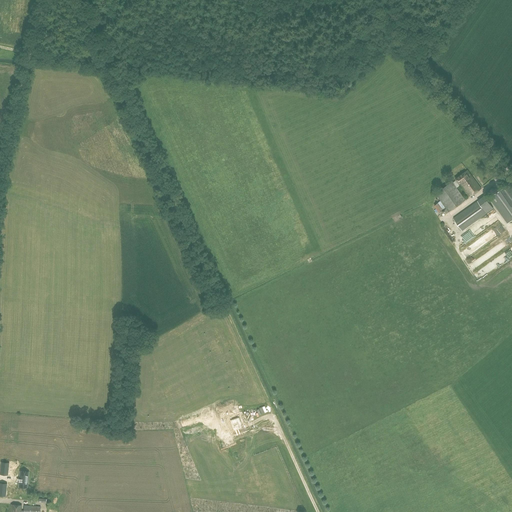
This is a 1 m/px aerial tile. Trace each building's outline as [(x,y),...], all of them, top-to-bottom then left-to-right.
[(467,170),(455,178),(459,183),(460,182),(471,196),(481,188),(467,170)] [(435,193),(446,208),(444,210),(446,213),(449,212),(465,200),(452,181),(435,193)] [(489,197),(508,223),(511,219),(511,185),(510,183),(489,197)] [(493,208),(484,196),(453,218),(462,231),(493,208)] [(415,214),(421,208),(418,206),(413,211),(415,214)] [(485,234),(473,239),(476,246),(486,242),(485,239),(486,238),(485,234)] [(498,260),(511,252),(511,239),(509,241),(508,240),(505,242),(504,240),(483,251),(487,257),(491,254),(492,257),(495,256),(498,260)] [(466,255),(476,247),(472,241),(462,249),(466,255)] [(210,408),(178,417),(181,427),(213,419),(210,408)] [(239,417),(222,423),(225,431),(233,428),(236,437),(244,434),(241,425),(242,425),(239,417)] [(217,439),(219,446),(235,440),(232,433),(217,439)] [(214,450),(220,466),(226,463),(221,447),(214,450)] [(226,455),(229,462),(245,456),(242,450),(226,455)] [(20,471),(19,486),(27,487),(28,472),(20,471)]
